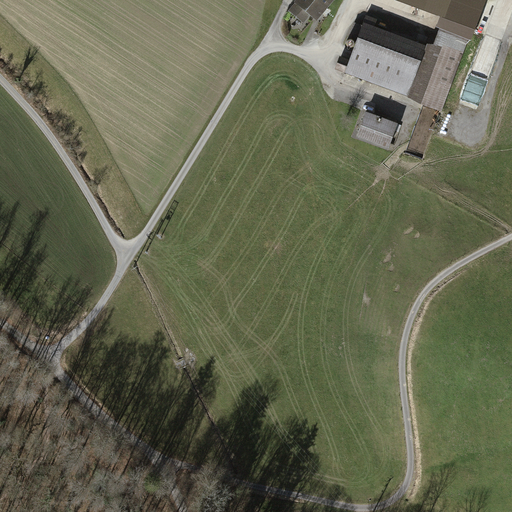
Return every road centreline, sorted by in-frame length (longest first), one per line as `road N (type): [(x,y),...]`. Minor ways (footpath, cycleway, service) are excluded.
road 1 (track): [(511,235),(443,276),(415,312),(403,357),(410,469),(382,504),(345,505),(157,461)]
road 2 (track): [(47,360),(100,308),(131,254),(0,76)]
road 3 (track): [(131,254),(253,60),(288,47),(335,81)]
road 4 (track): [(320,66),(359,9),(427,26),(454,19),(478,28),(511,24)]
road 5 (track): [(54,369),(157,461)]
